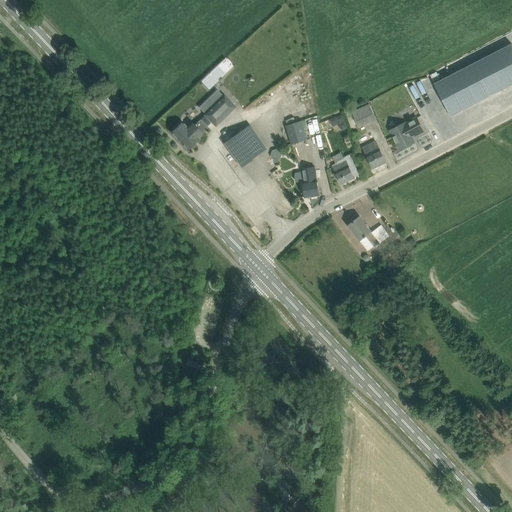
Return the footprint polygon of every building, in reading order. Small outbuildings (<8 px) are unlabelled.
[(448,114),(511,86),(511,81),(504,63),(511,59),(511,44),(447,73),(445,68),(430,74),(448,114)] [(236,107),(224,95),(204,115),(216,126),(236,107)] [(360,127),(376,120),(369,105),(353,112),(360,127)] [(343,115),(337,117),(339,123),(342,130),(348,127),(343,115)] [(400,149),(415,142),(411,136),(415,134),(416,135),(424,131),(417,117),(405,124),(405,123),(390,130),(400,149)] [(202,132),(207,126),(200,119),(195,125),(192,122),(187,127),(182,122),(171,132),(188,150),(199,139),(198,138),(203,133),(202,132)] [(308,139),(302,120),(286,125),(292,144),(308,139)] [(242,167),(260,154),(263,152),(245,127),(224,143),(242,167)] [(363,143),(374,140),(373,133),(361,136),(363,143)] [(374,169),(386,162),(375,140),(363,146),(374,169)] [(271,155),(276,161),(282,156),(277,150),(271,155)] [(360,174),(350,155),(344,158),(337,161),(337,163),(332,165),(341,184),(360,174)] [(315,166),(301,168),(306,198),(320,196),(315,166)] [(360,216),(348,225),(360,240),(366,236),(374,246),(380,242),(360,216)] [(417,243),(413,238),(405,244),(408,249),(417,243)] [(203,364),(188,359),(186,365),(201,370),(203,364)]
